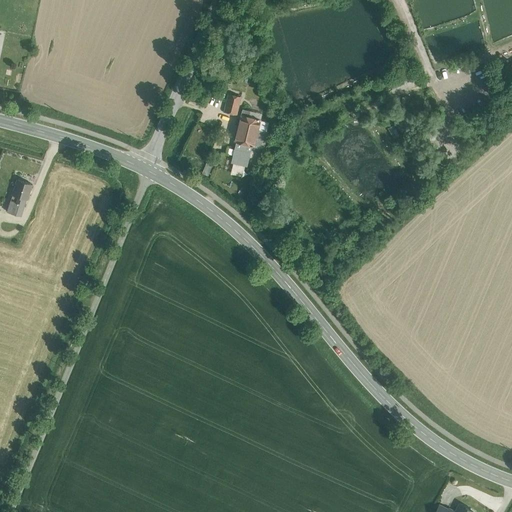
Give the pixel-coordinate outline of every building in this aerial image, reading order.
[(241,97),(229,94),(225,111),(236,114),(241,97)] [(241,116),(241,115),(260,120),(261,115),(242,110),(241,116)] [(260,120),(241,115),(241,116),(235,141),(237,142),(253,146),(254,146),(258,130),(260,121),(260,120)] [(269,123),(260,121),(258,130),(265,131),(266,132),(269,123)] [(258,130),(254,146),(261,148),(265,131),(258,130)] [(253,146),(237,142),(232,161),(247,165),(251,146),(252,146),(253,146)] [(32,184),(17,180),(7,212),(21,216),(26,199),(28,200),(32,184)]
